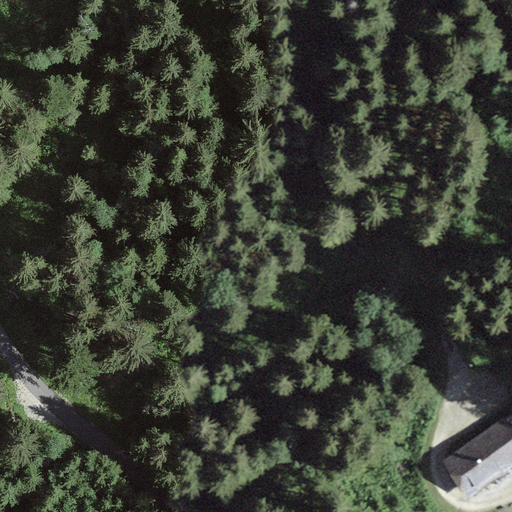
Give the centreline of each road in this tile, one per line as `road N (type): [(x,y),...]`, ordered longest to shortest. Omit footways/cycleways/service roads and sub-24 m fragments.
road 1 (track): [(511,501),(463,495),(442,466),(437,434),(467,376),(415,275),(397,207)]
road 2 (unclassified): [(173,511),(99,438),(39,394),(0,340)]
